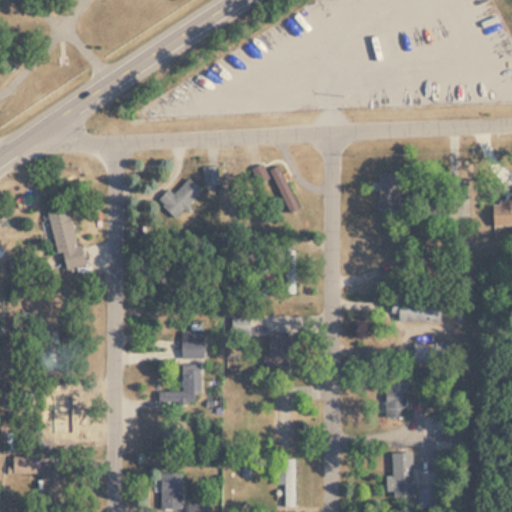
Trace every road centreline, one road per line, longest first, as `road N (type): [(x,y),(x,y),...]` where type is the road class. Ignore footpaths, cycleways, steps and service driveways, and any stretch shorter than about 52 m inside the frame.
road 1 (residential): [(511,121),(0,142)]
road 2 (residential): [(329,127),(334,511)]
road 3 (residential): [(115,511),(115,137)]
road 4 (primary): [(31,138),(246,0)]
